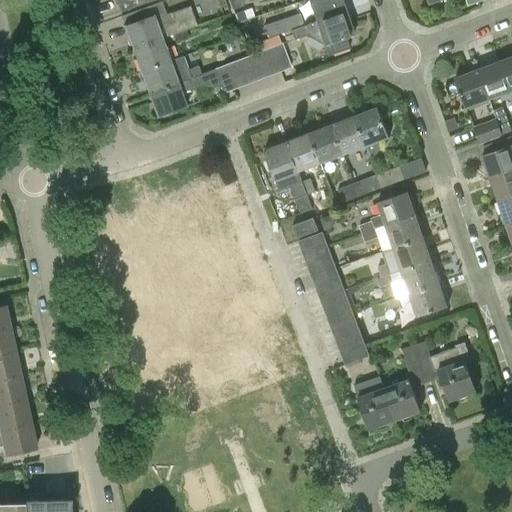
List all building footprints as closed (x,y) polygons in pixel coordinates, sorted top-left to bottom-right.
[(113,0),(115,3),(117,2),(120,10),(149,0),(113,0)] [(244,1),(243,0),(229,0),(233,10),(243,6),(244,1)] [(306,0),(314,22),(344,11),(340,0),(306,0)] [(172,34),(185,30),(196,26),(189,6),(165,15),(161,2),(120,17),(123,25),(122,25),(131,49),(161,38),(172,34)] [(253,17),(250,8),(234,13),(237,23),(246,20),(246,19),(253,17)] [(352,34),(344,11),(314,22),(303,26),(290,30),(293,40),(307,35),(307,36),(321,44),(326,43),(329,55),(347,49),(343,38),(352,34)] [(303,26),(299,14),(263,26),(267,38),(290,30),(303,26)] [(185,30),(172,34),(174,42),(188,37),(185,30)] [(280,44),(277,35),(248,46),(252,55),(258,52),(270,48),(280,44)] [(139,71),(169,60),(161,38),(131,49),(139,71)] [(281,43),(280,44),(270,48),(279,72),(291,67),(281,43)] [(258,52),(267,76),(279,72),(270,48),(258,52)] [(252,55),(247,57),(256,81),(267,76),(258,52),(252,55)] [(169,60),(139,71),(147,94),(202,74),(202,73),(200,74),(197,66),(187,69),(182,56),(169,60)] [(511,56),(500,61),(511,91),(511,90),(511,56)] [(235,61),(244,85),(256,81),(247,57),(235,61)] [(224,66),(233,90),(244,85),(235,61),(224,66)] [(478,69),(489,100),(511,91),(500,61),(478,69)] [(233,90),(224,66),(213,70),(222,94),(233,90)] [(489,100),(478,69),(455,78),(466,108),(489,100)] [(202,74),(147,94),(155,117),(186,106),(181,93),(205,84),(202,74)] [(498,123),(506,119),(501,106),(493,109),(496,118),(498,123)] [(354,116),(366,146),(370,157),(377,154),(380,149),(377,142),(389,138),(377,107),(354,116)] [(332,124),(343,155),(366,146),(354,116),(332,124)] [(496,118),(473,127),(479,143),(502,135),(498,123),(496,118)] [(309,133),(320,163),(343,155),(332,124),(309,133)] [(287,141),(298,172),(320,163),(309,133),(287,141)] [(482,155),(490,179),(511,170),(511,136),(483,147),(486,154),(482,155)] [(287,141),(264,150),(275,180),(279,190),(291,186),(295,199),(307,195),(302,182),(298,172),(287,141)] [(404,165),(376,175),(381,188),(408,178),(404,165)] [(498,202),(511,196),(511,170),(490,179),(498,202)] [(315,192),(310,178),(302,182),(307,195),(315,192)] [(367,193),(362,180),(354,183),(359,196),(367,193)] [(338,189),(342,202),(359,196),(354,183),(338,189)] [(96,235),(135,354),(183,339),(182,337),(221,324),(213,300),(254,287),(222,188),(181,201),(181,198),(138,212),(140,221),(96,235)] [(385,226),(416,215),(408,192),(377,202),(381,214),(371,218),(372,221),(359,226),(362,234),(375,229),(385,225),(385,226)] [(511,196),(498,202),(506,224),(511,222),(511,196)] [(314,208),(289,215),(291,223),(316,216),(314,208)] [(416,215),(385,226),(393,248),(423,238),(416,215)] [(313,218),(292,226),(297,238),(318,230),(313,218)] [(378,238),(375,229),(362,234),(365,242),(378,238)] [(302,253),(327,244),(322,232),(298,242),(302,253)] [(423,238),(393,248),(382,252),(386,264),(378,267),(381,277),(382,278),(431,261),(423,238)] [(327,244),(302,253),(306,264),(331,255),(327,244)] [(331,255),(306,264),(311,276),(335,266),(331,255)] [(439,283),(431,261),(382,278),(381,277),(378,278),(381,287),(391,283),(396,297),(397,298),(439,283)] [(315,286),(339,277),(335,266),(311,276),(315,286)] [(339,277),(315,286),(319,298),(344,289),(339,277)] [(447,307),(439,283),(397,298),(396,297),(385,301),(388,310),(402,305),(407,320),(417,316),(417,317),(447,307)] [(344,289),(319,298),(324,309),(348,300),(344,289)] [(348,300),(324,309),(328,320),(352,311),(348,300)] [(0,331),(10,329),(4,305),(0,305),(0,331)] [(352,311),(328,320),(332,332),(357,322),(352,311)] [(337,343),(361,333),(357,322),(332,332),(337,343)] [(10,329),(0,331),(0,356),(15,353),(10,329)] [(361,333),(337,343),(341,354),(365,345),(361,333)] [(450,401),(477,392),(467,363),(472,361),(465,342),(455,345),(455,347),(431,356),(426,341),(414,345),(427,383),(442,378),(450,401)] [(365,345),(341,354),(345,365),(370,356),(365,345)] [(421,411),(413,388),(427,383),(414,345),(402,349),(413,379),(410,380),(409,379),(384,388),(383,388),(394,420),(421,411)] [(15,353),(0,356),(0,381),(20,377),(15,353)] [(369,429),(394,420),(383,388),(384,388),(380,376),(354,385),(358,397),(369,429)] [(20,377),(0,381),(0,406),(25,401),(20,377)] [(25,401),(0,406),(0,431),(30,425),(25,401)] [(30,425),(0,431),(0,434),(5,456),(36,449),(30,425)] [(66,511),(66,498),(25,499),(24,511),(66,511)] [(0,511),(23,511),(23,502),(0,502),(0,511)]
